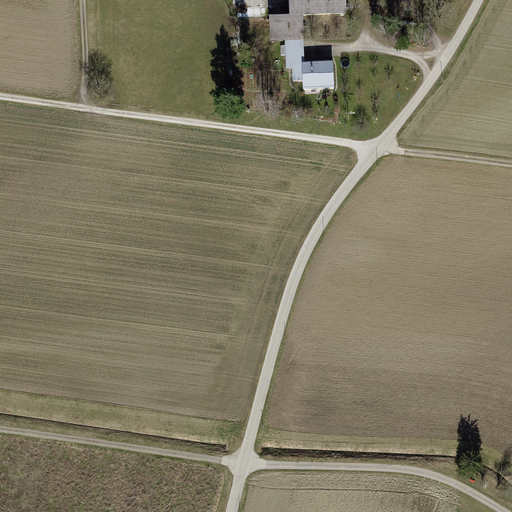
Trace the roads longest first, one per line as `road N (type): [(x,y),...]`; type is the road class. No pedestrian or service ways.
road 1 (unclassified): [(233,511),(303,256),(349,184),(446,67),(480,0)]
road 2 (track): [(504,511),(452,482),(408,469),(244,463),(0,429)]
road 3 (track): [(0,92),(471,155)]
